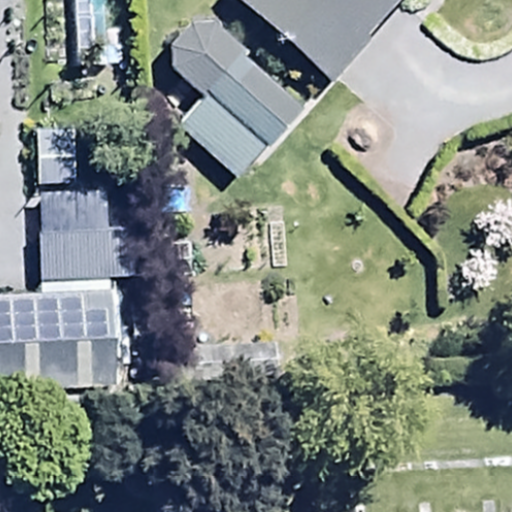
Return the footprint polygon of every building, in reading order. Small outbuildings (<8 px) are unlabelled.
[(68,0),(71,73),(101,72),(98,0),(68,0)] [(225,0),(324,90),(405,0),(225,0)] [(234,191),(293,122),(210,34),(188,34),(166,55),(167,81),(200,109),(174,140),(234,191)] [(51,207),(55,238),(124,234),(123,203),(51,207)] [(0,304),(0,405),(110,402),(107,301),(0,304)]
